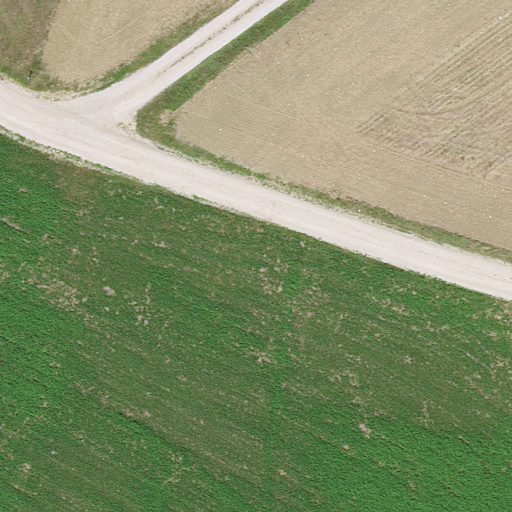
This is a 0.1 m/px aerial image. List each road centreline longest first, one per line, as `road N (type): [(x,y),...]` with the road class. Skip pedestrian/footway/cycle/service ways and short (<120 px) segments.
road 1 (track): [(65,143),(511,280)]
road 2 (track): [(65,143),(264,0)]
